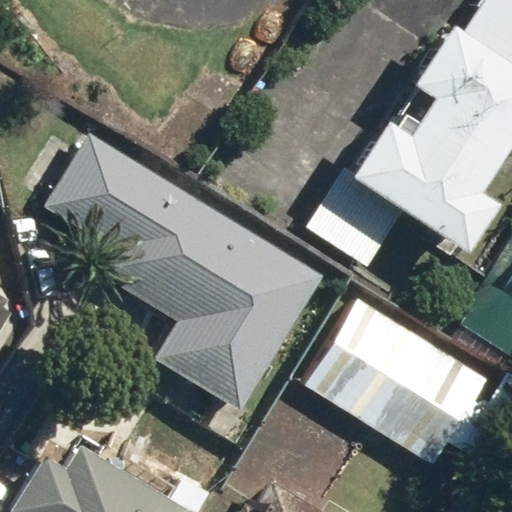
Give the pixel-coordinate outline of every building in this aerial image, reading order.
[(507,102),(511,105),(511,0),(463,0),(436,44),(416,31),(372,101),(391,114),(381,131),(361,118),(289,232),(352,272),(377,233),(427,265),(460,213),(444,202),(507,102)] [(161,332),(140,365),(223,417),(307,284),(71,136),(23,212),(101,261),(86,284),(161,332)] [(511,221),(510,220),(442,323),(511,369),(511,221)] [(417,476),(430,454),(455,469),(481,424),(457,409),(477,375),(344,296),(284,397),(417,476)] [(0,496),(0,511),(168,511),(170,509),(61,445),(44,473),(22,459),(0,496)] [(301,511),(239,477),(219,511),(301,511)]
